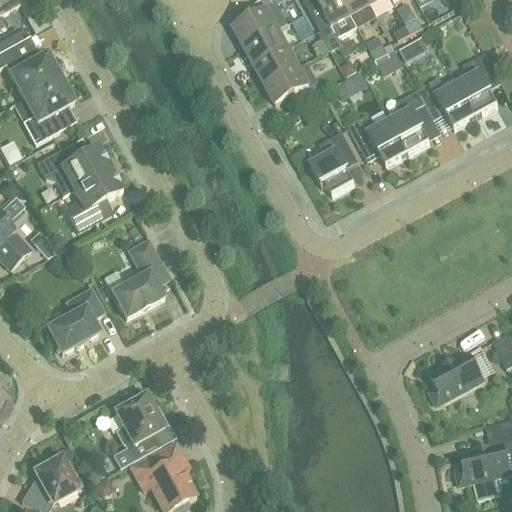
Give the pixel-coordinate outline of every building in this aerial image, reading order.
[(0,0),(0,20),(20,9),(14,0),(0,0)] [(254,22),(234,33),(245,52),(278,34),(289,28),(278,9),(275,11),(269,0),(268,0),(259,5),(248,11),(254,22)] [(351,20),(340,0),(314,0),(319,7),(308,13),(324,42),(325,45),(336,39),(332,31),(351,20)] [(364,0),(340,0),(351,20),(370,10),(364,0)] [(364,0),(370,10),(388,0),(364,0)] [(305,19),(292,26),(295,33),(309,27),(305,19)] [(418,23),(406,30),(410,38),(423,32),(418,23)] [(410,38),(406,30),(393,36),(398,45),(410,38)] [(278,34),(245,52),(255,71),(288,53),(278,34)] [(30,41),(17,48),(2,56),(0,56),(0,73),(6,71),(24,103),(61,83),(55,74),(59,71),(53,60),(49,62),(47,59),(41,62),(30,41)] [(385,52),(378,41),(366,47),(375,64),(392,56),(388,50),(385,52)] [(325,45),(324,42),(315,47),(322,59),(331,54),(325,45)] [(288,53),(255,71),(266,90),(298,72),(288,53)] [(470,83),(458,90),(476,123),(498,111),(487,91),(500,85),(485,59),(463,71),(470,83)] [(298,72),(266,90),(276,110),(286,105),(291,115),(302,109),(323,98),(317,87),(307,68),(298,72)] [(61,83),(24,103),(34,121),(23,127),(35,149),(76,127),(68,111),(74,108),(72,104),(76,102),(70,90),(66,93),(61,83)] [(476,123),(458,90),(446,96),(442,88),(419,100),(431,122),(444,115),(455,134),(476,123)] [(330,110),(324,99),(316,104),(322,115),(330,110)] [(431,122),(419,100),(397,112),(402,121),(390,127),(408,160),(430,148),(419,129),(431,122)] [(408,160),(390,127),(378,133),(374,125),(364,130),(360,123),(348,130),(360,152),(372,145),(386,172),(408,160)] [(310,171),(322,192),(326,190),(332,201),(355,189),(344,170),(356,163),(342,137),(320,149),(327,162),(310,171)] [(6,151),(16,164),(27,156),(17,143),(6,151)] [(69,196),(111,174),(109,171),(109,167),(108,164),(106,161),(104,158),(101,156),(99,152),(69,168),(61,154),(37,168),(46,184),(55,187),(62,183),(69,196)] [(111,174),(69,196),(77,211),(70,215),(68,220),(77,237),(106,221),(100,209),(123,196),(121,192),(121,189),(120,185),(118,182),(115,179),(112,177),(111,174)] [(29,233),(42,223),(31,210),(19,220),(29,233)] [(371,216),(356,224),(361,232),(376,224),(371,216)] [(0,263),(10,275),(31,255),(0,221),(0,263)] [(150,277),(163,270),(148,244),(128,255),(142,281),(112,297),(126,324),(164,303),(150,277)] [(75,354),(88,347),(87,346),(99,339),(91,324),(104,317),(91,294),(67,307),(74,320),(62,327),(60,324),(50,330),(51,332),(48,334),(50,337),(47,338),(53,349),(56,347),(62,359),(75,352),(75,354)] [(511,370),(511,349),(507,339),(492,347),(507,374),(511,370)] [(429,379),(437,393),(434,396),(432,400),(433,405),(436,408),(441,409),(445,407),(484,386),(469,358),(456,365),(456,364),(442,371),(442,372),(429,379)] [(157,452),(151,440),(168,432),(161,418),(157,420),(146,400),(115,417),(124,433),(117,436),(126,454),(115,460),(122,473),(133,467),(161,451),(161,450),(157,452)] [(475,455),(460,459),(464,474),(460,476),(457,479),(457,484),(459,488),(463,490),(467,490),(474,488),(478,505),(501,500),(497,483),(511,479),(504,449),(511,446),(511,423),(485,432),(490,450),(474,454),(475,455)] [(151,493),(161,511),(187,511),(188,511),(188,506),(196,501),(179,469),(182,468),(183,467),(184,466),(184,465),(184,464),(183,463),(176,448),(131,472),(144,496),(151,493)] [(63,458),(48,467),(50,469),(35,477),(39,484),(33,486),(22,507),(30,511),(50,511),(53,509),(79,494),(68,474),(71,473),(63,458)]
